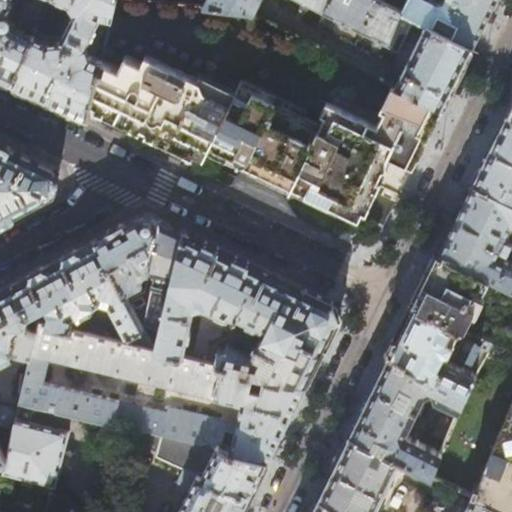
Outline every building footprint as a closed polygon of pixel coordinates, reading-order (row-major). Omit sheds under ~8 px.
[(0,0),(0,74),(13,81),(34,33),(37,27),(24,21),(22,25),(18,27),(16,26),(10,15),(6,13),(3,13),(3,11),(4,8),(9,5),(11,0),(0,0)] [(116,0),(64,0),(65,0),(74,10),(62,38),(48,40),(34,33),(13,81),(88,117),(92,102),(102,59),(91,54),(87,46),(101,16),(112,19),(116,0)] [(260,0),(205,0),(203,6),(250,11),(254,13),(260,0)] [(402,11),(379,0),(298,0),(411,56),(397,86),(442,108),(442,109),(473,47),(402,11)] [(473,47),(496,0),(407,0),(402,11),(473,47)] [(442,108),(397,86),(377,126),(332,104),(321,125),(239,85),(233,97),(145,54),(141,62),(125,54),(119,67),(102,59),(92,102),(146,128),(206,156),(211,146),(319,198),(357,216),(387,156),(412,168),(442,108)] [(511,114),(507,112),(473,181),(511,200),(511,114)] [(0,222),(54,194),(54,169),(0,142),(0,222)] [(511,200),(473,181),(439,250),(511,285),(511,259),(499,253),(502,248),(510,251),(511,247),(511,200)] [(150,269),(161,221),(149,215),(141,215),(96,239),(124,291),(129,300),(145,291),(140,282),(145,279),(144,277),(146,274),(147,270),(150,271),(150,269)] [(145,291),(129,300),(141,323),(161,327),(184,231),(161,221),(150,269),(150,271),(145,291)] [(334,304),(184,231),(161,327),(156,349),(183,355),(188,338),(190,338),(192,330),(190,328),(195,308),(194,306),(205,302),(207,307),(227,317),(229,315),(236,318),(237,316),(247,320),(247,324),(254,327),(257,325),(263,328),(268,326),(262,337),(259,338),(253,351),(248,353),(238,349),(228,344),(227,343),(217,349),(219,352),(215,363),(306,385),(339,318),(334,304)] [(141,323),(129,300),(124,291),(96,239),(13,283),(30,314),(48,305),(50,309),(47,323),(70,328),(73,314),(101,299),(109,301),(126,331),(123,341),(156,349),(141,323)] [(511,285),(439,250),(413,303),(494,340),(511,349),(511,285)] [(30,314),(13,283),(0,290),(0,425),(2,424),(15,429),(20,408),(1,404),(0,403),(0,400),(0,357),(14,350),(15,351),(32,355),(37,331),(31,329),(27,322),(30,314)] [(494,340),(413,303),(388,355),(466,393),(472,379),(494,340)] [(306,385),(215,363),(206,361),(183,355),(156,349),(123,341),(103,336),(90,333),(70,328),(47,323),(40,321),(38,328),(37,331),(32,355),(21,403),(34,405),(151,433),(204,445),(205,443),(217,449),(218,447),(231,453),(268,463),(306,385)] [(93,322),(90,333),(103,336),(106,325),(93,322)] [(466,393),(388,355),(368,394),(349,433),(401,458),(433,473),(442,450),(407,433),(418,408),(422,410),(427,400),(425,395),(433,392),(436,399),(459,411),(466,393)] [(15,429),(9,454),(8,460),(5,474),(57,485),(70,430),(30,421),(34,405),(21,403),(20,408),(15,429)] [(447,438),(454,422),(444,417),(437,433),(447,438)] [(475,483),(471,491),(474,492),(511,510),(511,418),(478,485),(475,483)] [(204,445),(151,433),(149,444),(160,446),(158,456),(185,469),(180,478),(180,481),(181,483),(191,488),(179,511),(244,511),(268,463),(231,453),(218,447),(217,449),(205,443),(204,445)] [(374,511),(401,458),(349,433),(310,511),(374,511)] [(0,493),(1,490),(0,489),(0,464),(8,460),(9,454),(0,437),(0,493)] [(511,511),(511,510),(474,492),(464,511),(511,511)]
